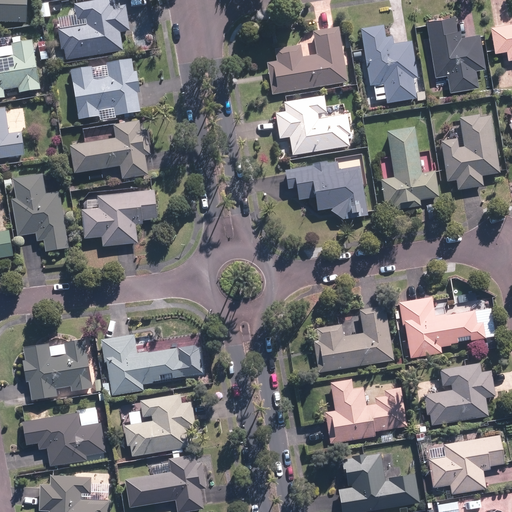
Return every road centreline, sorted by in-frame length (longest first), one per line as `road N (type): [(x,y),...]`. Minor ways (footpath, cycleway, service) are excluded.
road 1 (residential): [(511,297),(503,239),(280,276)]
road 2 (residential): [(216,245),(180,16)]
road 3 (residential): [(207,12),(247,239)]
road 4 (residential): [(0,305),(198,279)]
road 5 (residential): [(255,317),(289,511)]
road 6 (residential): [(262,511),(232,319)]
